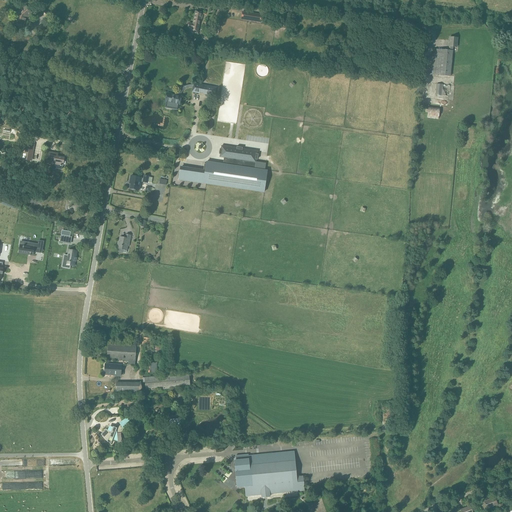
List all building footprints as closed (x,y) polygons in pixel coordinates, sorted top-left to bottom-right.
[(27,17),(32,13),(26,6),(18,12),(18,14),(14,25),(22,28),(26,18),(27,17)] [(36,12),(48,19),(51,13),(39,6),(36,12)] [(195,11),(193,23),(189,23),(188,28),(193,29),(193,31),(198,32),(200,22),(201,22),(203,13),(195,11)] [(261,22),(263,15),(242,12),(241,19),(261,22)] [(449,37),(449,46),(449,50),(432,49),(430,75),(450,76),(453,51),(453,47),(457,47),(457,38),(449,37)] [(178,95),(181,96),(181,94),(182,93),(184,91),(186,89),(188,88),(190,87),(192,87),(191,92),(199,94),(200,92),(203,93),(203,94),(215,97),(217,87),(193,83),(193,85),(191,85),(188,85),(185,86),(182,88),(180,90),(179,92),(178,95)] [(448,96),(449,85),(436,84),(435,95),(448,96)] [(167,93),(165,102),(167,102),(166,107),(170,108),(178,110),(179,104),(181,96),(178,95),(167,93)] [(429,106),(427,118),(438,120),(440,107),(429,106)] [(34,145),(28,144),(27,148),(25,147),(24,152),(26,153),(26,154),(24,154),(23,158),(25,158),(25,160),(31,161),(34,145)] [(180,168),(179,180),(205,184),(264,192),(267,171),(254,169),(255,162),(256,162),(256,159),(257,160),(258,155),(257,154),(257,151),(251,150),(242,149),(242,148),(237,147),(237,148),(221,146),(221,149),(220,149),(219,154),(220,154),(220,157),(224,158),(223,164),(205,162),(203,171),(180,168)] [(48,153),(46,162),(53,163),(53,164),(53,168),(56,168),(62,169),(63,166),(64,158),(58,156),(58,155),(58,153),(48,152),(48,153)] [(131,176),(129,184),(131,184),(130,189),(139,190),(141,182),(143,182),(148,183),(148,182),(151,183),(152,178),(149,177),(149,176),(144,175),(143,179),(141,178),(131,176)] [(116,243),(115,248),(117,248),(117,251),(121,252),(121,249),(126,250),(128,242),(129,243),(131,235),(126,234),(125,238),(120,236),(118,244),(116,243)] [(19,246),(19,247),(20,247),(19,252),(23,252),(22,253),(28,254),(28,255),(28,254),(30,255),(30,256),(31,256),(31,255),(33,255),(33,251),(41,253),(41,254),(42,254),(44,241),(43,241),(43,242),(39,241),(38,245),(24,242),(24,243),(24,246),(19,246)] [(66,253),(64,264),(74,266),(75,261),(76,261),(76,258),(77,252),(69,250),(68,254),(66,253)] [(128,364),(133,365),(135,365),(136,345),(108,343),(107,360),(128,361),(128,364)] [(162,347),(142,345),(142,355),(161,356),(162,347)] [(157,363),(147,363),(147,373),(157,373),(157,363)] [(121,376),(122,365),(105,364),(104,375),(121,376)] [(189,374),(145,378),(143,378),(143,383),(145,383),(146,391),(190,387),(189,374)] [(141,394),(141,382),(116,382),(116,393),(141,394)] [(116,427),(109,428),(108,430),(106,429),(101,435),(108,442),(108,441),(109,438),(118,441),(117,436),(125,431),(124,429),(131,425),(132,426),(132,425),(127,418),(119,423),(120,423),(121,425),(116,428),(116,427)] [(168,423),(165,423),(165,430),(178,430),(178,426),(180,426),(180,419),(168,419),(168,423)] [(236,461),(235,461),(236,466),(237,466),(238,487),(245,486),(246,496),(261,495),(262,497),(262,498),(269,497),(270,496),(270,494),(304,491),(303,476),(296,477),(296,475),(294,452),(290,452),(248,456),(248,455),(236,456),(236,461)] [(67,466),(54,466),(54,479),(67,479),(67,466)] [(484,501),(486,509),(497,504),(495,497),(484,501)]
